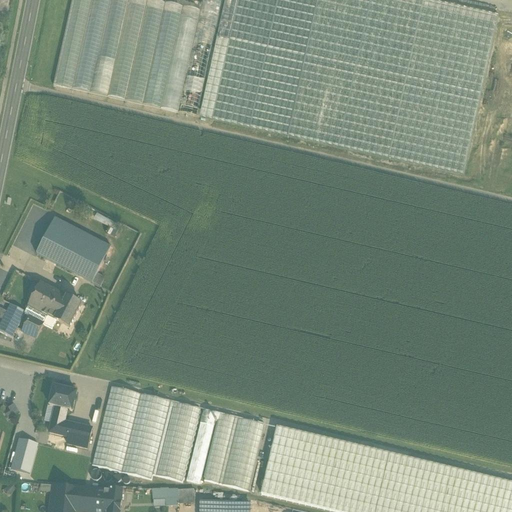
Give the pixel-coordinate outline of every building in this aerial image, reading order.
[(200,12),(143,0),(73,0),(54,87),(200,119),(201,112),(198,112),(219,17),(200,12)] [(423,1),(417,0),(225,0),(201,112),(200,119),(388,160),(423,1)] [(222,0),(202,0),(200,12),(219,17),(222,0)] [(498,18),(423,1),(388,160),(463,177),(498,18)] [(111,249),(55,220),(37,255),(92,285),(111,249)] [(26,314),(17,330),(36,340),(43,326),(47,318),(48,318),(60,295),(41,285),(26,314)] [(82,306),(60,295),(48,318),(47,318),(43,326),(52,330),(56,322),(70,329),(82,306)] [(26,314),(11,306),(0,327),(0,333),(12,340),(17,330),(26,314)] [(75,395),(53,390),(49,407),(56,409),(66,411),(71,412),(75,395)] [(169,404),(111,390),(93,468),(151,481),(169,404)] [(96,392),(94,411),(101,412),(104,393),(96,392)] [(200,411),(172,404),(155,477),(183,484),(200,411)] [(12,405),(3,409),(9,419),(17,414),(12,405)] [(42,420),(48,421),(50,410),(44,409),(42,420)] [(66,411),(56,409),(53,422),(63,424),(66,411)] [(216,415),(203,412),(200,425),(213,428),(216,415)] [(236,419),(219,415),(203,482),(220,486),(236,419)] [(68,437),(88,442),(89,439),(91,431),(63,424),(53,422),(51,421),(48,433),(68,437)] [(248,493),(264,426),(239,421),(223,488),(248,493)] [(200,425),(187,482),(200,485),(213,428),(200,425)] [(511,511),(511,483),(506,482),(277,430),(261,496),(330,511),(511,511)] [(88,442),(68,437),(66,446),(86,451),(88,442)] [(28,475),(36,445),(16,440),(8,470),(28,475)] [(100,481),(101,478),(101,474),(98,472),(95,471),(92,473),(91,476),(91,479),(94,482),(97,482),(100,481)] [(111,482),(112,479),(112,476),(110,474),(107,474),(104,475),(103,478),(103,481),(105,483),(108,483),(111,482)] [(74,511),(76,490),(52,488),(51,494),(49,511),(74,511)] [(101,511),(103,493),(76,490),(74,511),(101,511)] [(167,491),(152,491),(153,502),(166,501),(166,509),(179,508),(179,507),(178,493),(178,491),(168,491),(167,491)] [(194,491),(178,493),(179,507),(195,506),(194,491)] [(119,511),(121,493),(111,492),(111,493),(103,493),(101,511),(119,511)] [(225,511),(226,504),(201,503),(200,511),(225,511)]
